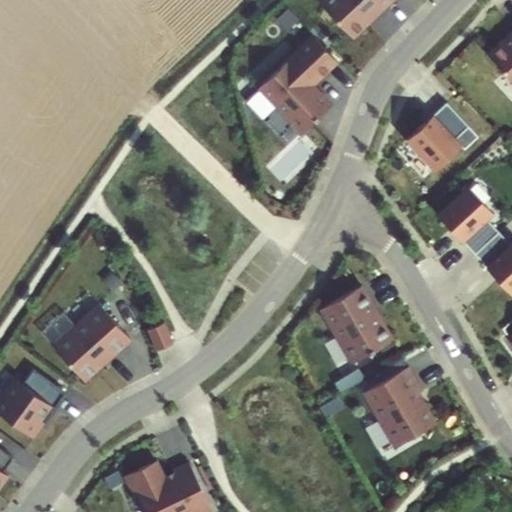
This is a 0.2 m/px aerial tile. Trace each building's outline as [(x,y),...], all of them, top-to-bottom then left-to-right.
[(334,0),(358,23),(373,7),(372,5),(377,0),(334,0)] [(341,45),(317,20),(262,70),(305,116),(334,89),(315,68),(341,45)] [(511,20),(509,23),(508,22),(492,37),(511,58),(511,20)] [(462,74),(422,112),(449,142),(477,117),(471,110),(484,98),(462,74)] [(472,169),(442,197),(511,272),(511,225),(491,202),(497,196),(472,169)] [(325,293),(356,347),(397,323),(386,304),(384,305),(378,294),(380,293),(366,269),(325,293)] [(86,283),(49,334),(87,361),(100,344),(99,343),(106,333),(108,334),(124,311),(86,283)] [(148,331),(156,350),(174,342),(166,324),(148,331)] [(388,364),(413,350),(407,340),(383,355),(388,364)] [(388,364),(368,376),(399,430),(440,407),(429,387),(427,388),(421,378),(427,374),(413,350),(388,364)] [(20,364),(0,390),(0,396),(32,419),(43,404),(47,406),(68,377),(36,354),(25,368),(20,364)] [(43,404),(32,419),(36,422),(47,407),(47,406),(43,404)] [(0,430),(0,475),(11,460),(5,456),(16,442),(0,430)] [(160,511),(173,511),(214,492),(191,444),(175,452),(177,456),(168,461),(160,443),(128,458),(139,480),(143,477),(160,511)]
